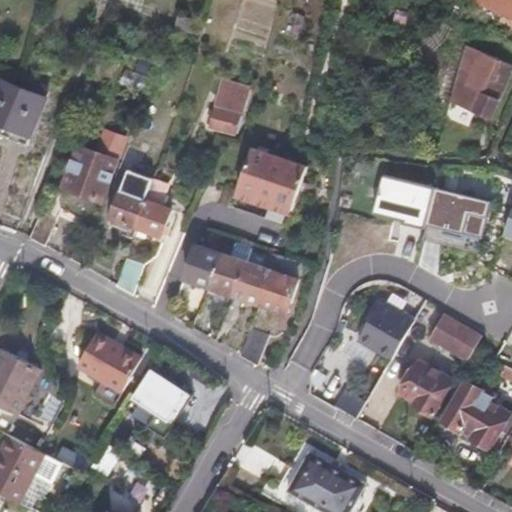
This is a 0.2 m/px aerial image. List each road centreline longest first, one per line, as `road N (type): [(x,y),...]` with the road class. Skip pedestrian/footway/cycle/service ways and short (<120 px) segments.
road 1 (residential): [(282,397),(321,317),(343,282),(360,272),(384,270),(487,310),(511,304)]
road 2 (residential): [(258,383),(1,242)]
road 3 (residential): [(489,511),(282,397)]
road 4 (residential): [(258,383),(184,511)]
